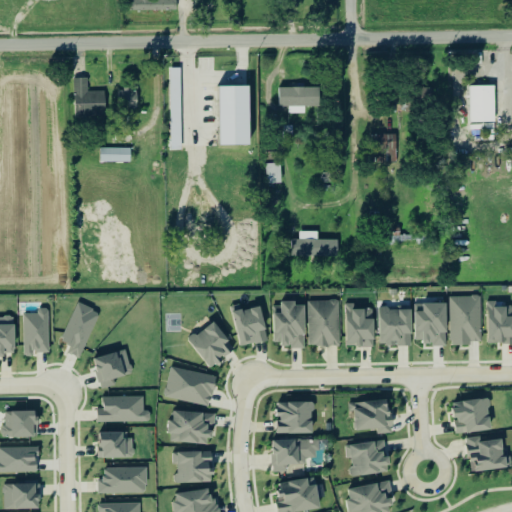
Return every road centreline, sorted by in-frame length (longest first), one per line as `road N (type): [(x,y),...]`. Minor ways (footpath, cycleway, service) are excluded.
road 1 (residential): [(0,45),(511,35)]
road 2 (residential): [(254,381),(511,377)]
road 3 (residential): [(352,187),(349,40)]
road 4 (residential): [(248,511),(243,451),(254,381)]
road 5 (residential): [(65,511),(63,385)]
